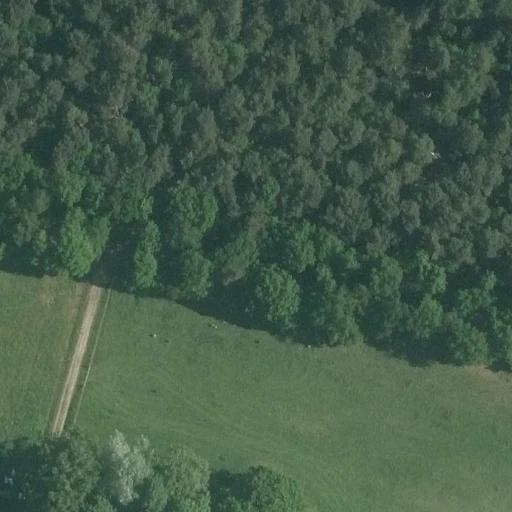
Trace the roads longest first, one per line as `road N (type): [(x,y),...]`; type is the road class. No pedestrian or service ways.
road 1 (track): [(511,334),(0,224)]
road 2 (unclassified): [(108,248),(35,511)]
